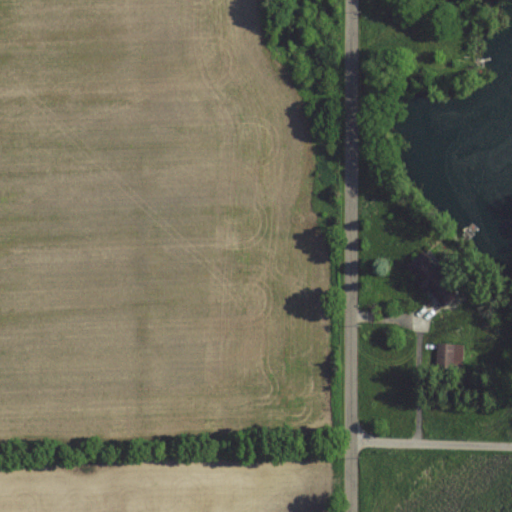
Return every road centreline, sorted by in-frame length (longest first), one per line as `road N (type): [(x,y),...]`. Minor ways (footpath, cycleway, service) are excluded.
road 1 (residential): [(351,511),(353,0)]
road 2 (residential): [(511,446),(351,442)]
